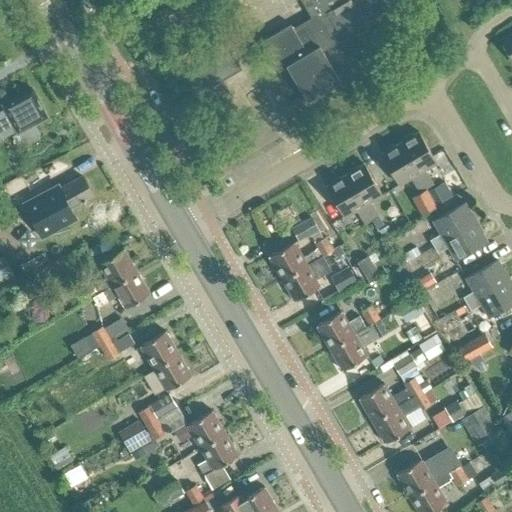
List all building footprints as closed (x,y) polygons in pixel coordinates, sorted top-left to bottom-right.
[(322,50),(343,38),(344,39),(371,23),(368,17),(395,1),(393,0),(301,0),(313,20),(295,31),(290,23),(260,40),(278,70),(286,65),(306,100),(340,80),(322,50)] [(511,33),(502,40),(511,57),(511,33)] [(24,140),(29,142),(37,137),(39,133),(33,123),(47,116),(32,88),(3,103),(5,108),(0,110),(0,138),(17,130),(18,131),(19,131),(24,140)] [(399,142),(426,186),(432,182),(424,169),(436,162),(418,131),(399,142)] [(426,186),(399,142),(381,153),(399,184),(411,177),(419,190),(426,186)] [(345,174),(371,218),(378,214),(370,201),(382,194),(363,163),(345,174)] [(371,218),(345,174),(326,185),(344,216),(356,209),(364,222),(371,218)] [(46,218),(46,219),(62,210),(62,211),(93,195),(82,175),(52,192),(53,193),(37,201),(37,202),(32,205),(22,186),(5,194),(23,228),(37,220),(39,222),(46,218)] [(444,182),(430,190),(437,203),(452,194),(444,182)] [(433,245),(476,221),(464,201),(432,220),(440,233),(430,239),(433,245)] [(317,229),(311,216),(291,227),(298,239),(317,229)] [(476,221),(433,245),(437,252),(448,246),(455,259),(487,241),(476,221)] [(387,225),(378,230),(382,237),(391,232),(387,225)] [(321,254),(332,247),(325,236),(315,242),(321,254)] [(294,240),(268,255),(281,277),(307,262),(317,256),(313,250),(303,256),(294,240)] [(416,246),(403,254),(407,261),(420,253),(416,246)] [(137,270),(124,247),(98,262),(106,276),(94,282),(99,292),(137,270)] [(69,271),(68,270),(88,259),(83,248),(63,259),(62,257),(39,270),(49,287),(62,280),(60,276),(69,271)] [(307,262),(281,277),(294,300),(320,285),(316,278),(330,269),(321,254),(317,256),(307,262)] [(6,255),(0,258),(0,282),(15,275),(6,255)] [(466,303),(509,278),(497,258),(465,277),(473,290),(462,296),(466,303)] [(358,282),(349,265),(330,276),(339,292),(358,282)] [(99,292),(92,296),(98,306),(117,294),(124,307),(150,292),(137,270),(99,292)] [(430,272),(418,279),(423,288),(435,281),(430,272)] [(511,284),(509,278),(466,303),(470,309),(481,303),(488,317),(511,302),(511,284)] [(415,297),(397,307),(405,319),(422,309),(415,297)] [(431,312),(442,328),(458,317),(448,301),(431,312)] [(361,311),(369,323),(380,317),(372,304),(361,311)] [(316,325),(329,347),(354,332),(365,325),(359,314),(347,320),(341,310),(316,325)] [(377,336),(388,330),(380,317),(369,323),(376,335),(377,336)] [(92,331),(100,346),(111,340),(109,337),(125,328),(120,318),(104,328),(102,325),(92,331)] [(354,332),(329,347),(342,369),(367,354),(361,344),(376,335),(369,323),(365,325),(354,332)] [(165,330),(140,345),(153,367),(178,352),(165,330)] [(104,353),(107,359),(118,353),(134,342),(129,333),(112,342),(111,340),(100,346),(93,349),(96,357),(104,353)] [(435,333),(419,342),(424,351),(440,341),(435,333)] [(484,333),(460,347),(467,359),(491,345),(484,333)] [(371,419),(422,389),(423,391),(431,386),(426,377),(422,378),(415,365),(417,364),(416,363),(425,358),(419,347),(410,352),(393,362),(400,375),(404,382),(403,383),(406,386),(391,395),(384,382),(358,397),(371,419)] [(153,367),(143,373),(154,391),(164,385),(166,389),(191,374),(178,352),(153,367)] [(463,386),(467,393),(447,405),(455,419),(481,403),(469,383),(463,386)] [(430,403),(423,391),(422,389),(371,419),(384,442),(418,422),(414,413),(430,403)] [(168,393),(138,412),(145,425),(153,439),(165,432),(157,418),(156,416),(175,405),(168,393)] [(193,434),(200,446),(225,431),(212,409),(186,424),(187,425),(177,431),(182,441),(193,434)] [(140,420),(119,432),(122,438),(143,426),(140,420)] [(143,426),(122,438),(130,451),(151,439),(143,426)] [(225,431),(200,446),(207,460),(199,465),(204,474),(213,469),(213,468),(238,454),(225,431)] [(77,451),(92,442),(86,433),(71,442),(77,451)] [(422,459),(396,472),(408,495),(419,489),(434,482),(433,479),(449,470),(459,465),(450,447),(423,460),(422,459)] [(459,465),(449,470),(453,478),(457,484),(468,478),(460,464),(459,465)] [(419,489),(408,495),(409,497),(416,511),(431,511),(446,505),(437,488),(438,488),(448,482),(448,481),(453,478),(449,470),(433,479),(434,482),(419,489)] [(185,490),(178,478),(158,490),(164,502),(184,491),(192,505),(204,498),(196,483),(185,490)] [(238,494),(220,504),(224,511),(269,511),(277,507),(264,485),(241,499),(238,494)] [(492,511),(495,511),(486,496),(477,502),(483,511),(492,511)] [(210,511),(203,499),(181,511),(210,511)]
